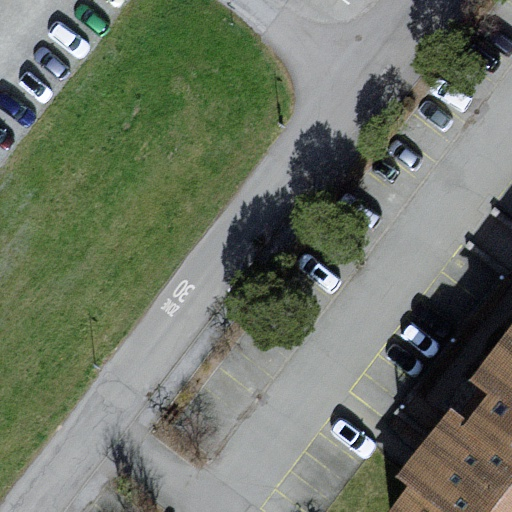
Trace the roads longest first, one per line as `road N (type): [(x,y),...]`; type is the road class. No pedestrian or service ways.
road 1 (unclassified): [(238,227),(24,511)]
road 2 (residential): [(353,79),(238,227)]
road 3 (residential): [(247,0),(353,79)]
